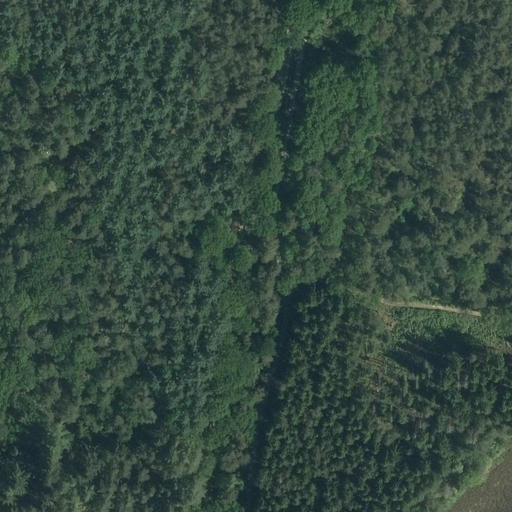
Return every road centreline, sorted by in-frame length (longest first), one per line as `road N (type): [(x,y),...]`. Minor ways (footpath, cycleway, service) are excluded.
road 1 (tertiary): [(202,511),(293,0)]
road 2 (track): [(250,243),(379,300),(511,319)]
road 3 (track): [(0,45),(65,77),(111,218)]
road 4 (track): [(111,218),(133,339),(173,415)]
road 5 (track): [(250,243),(214,235),(192,217),(152,174),(137,136)]
road 6 (track): [(186,0),(137,136)]
